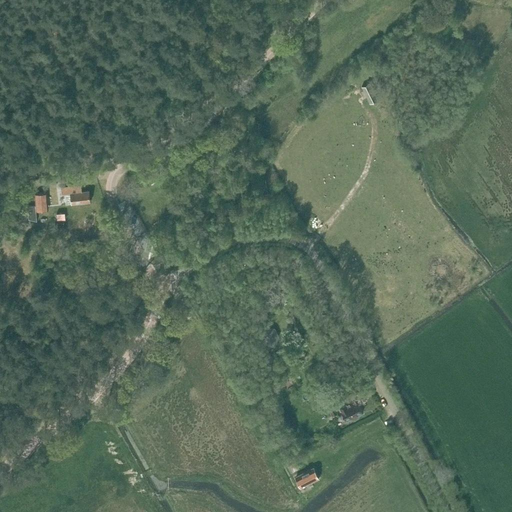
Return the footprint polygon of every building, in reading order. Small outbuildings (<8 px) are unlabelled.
[(370,82),(362,86),(370,103),(378,99),(370,82)] [(81,185),(61,188),(62,194),(64,193),(65,204),(91,201),(89,190),(82,191),(81,185)] [(47,192),(35,193),(36,210),(48,209),(47,192)] [(265,327),(260,335),(264,343),(275,345),(279,335),(275,327),(265,327)] [(279,382),(269,387),(273,394),(283,389),(279,382)] [(334,403),(328,406),(332,414),(337,411),(339,414),(342,412),(347,420),(363,411),(357,399),(346,405),(345,403),(336,408),(334,403)] [(296,461),(288,465),(292,472),(300,467),(296,461)] [(318,479),(313,469),(295,479),(300,488),(318,479)]
